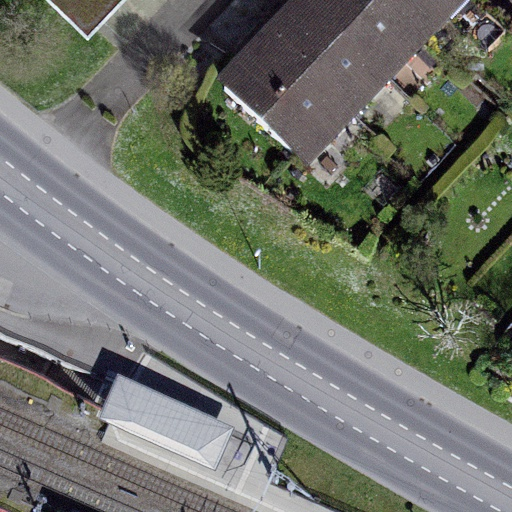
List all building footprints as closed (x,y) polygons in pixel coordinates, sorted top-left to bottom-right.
[(390,83),(430,40),(387,0),(314,0),(309,5),(390,83)] [(434,36),(468,0),(387,0),(430,40),(434,36)] [(468,0),(434,36),(483,81),(476,88),(502,114),(511,105),(511,21),(490,0),(468,0)] [(349,125),(390,83),(309,5),(268,49),(349,125)] [(306,170),(349,125),(268,49),(225,94),(306,170)]
